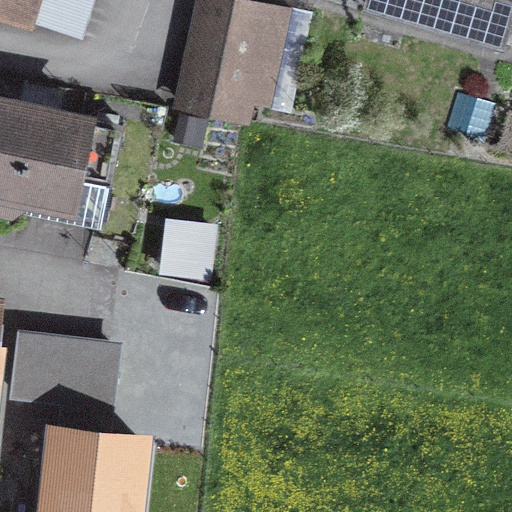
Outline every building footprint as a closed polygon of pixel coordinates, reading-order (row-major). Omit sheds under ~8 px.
[(0,0),(0,13),(25,22),(32,0),(0,0)] [(511,0),(370,0),(366,18),(505,57),(511,31),(511,0)] [(180,115),(269,134),(293,20),(204,1),(180,115)] [(0,209),(97,229),(118,124),(0,100),(0,209)] [(213,270),(219,213),(169,208),(162,265),(213,270)] [(24,335),(20,364),(18,390),(105,398),(107,371),(110,343),(24,335)] [(133,511),(141,440),(58,432),(49,511),(133,511)]
